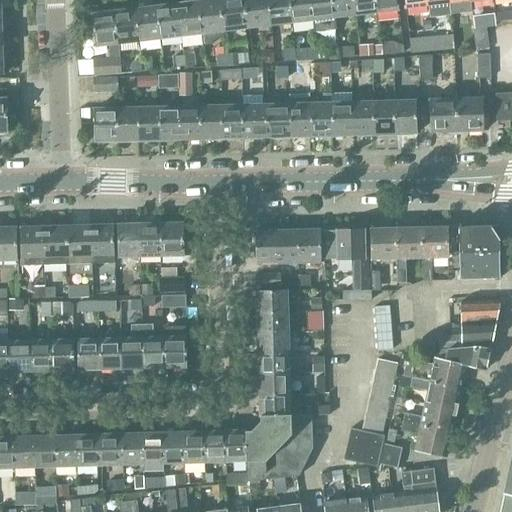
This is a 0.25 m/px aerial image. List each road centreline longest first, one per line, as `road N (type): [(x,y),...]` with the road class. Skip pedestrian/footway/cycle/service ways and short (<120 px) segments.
road 1 (residential): [(0,401),(201,395),(219,387),(216,185)]
road 2 (tertiary): [(216,185),(511,179)]
road 3 (residential): [(63,183),(53,0)]
road 4 (tertiary): [(470,511),(511,358)]
road 5 (tertiary): [(63,183),(216,185)]
